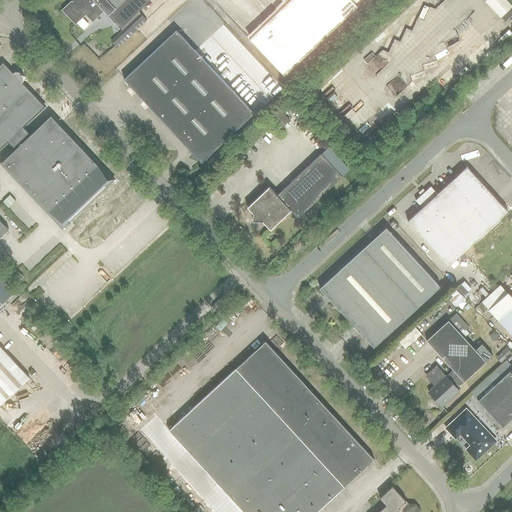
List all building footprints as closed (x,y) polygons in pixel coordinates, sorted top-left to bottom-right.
[(71,0),(61,10),(75,25),(85,15),(92,23),(104,11),(120,28),(138,11),(149,1),(148,0),(71,0)] [(290,0),(249,39),(284,76),(363,0),(290,0)] [(511,5),(506,0),(485,0),(485,1),(500,17),(511,5)] [(500,17),(505,22),(511,15),(511,11),(509,9),(500,17)] [(147,20),(138,11),(120,28),(120,29),(122,31),(111,42),(118,49),(119,47),(129,38),(147,20)] [(202,163),(254,113),(176,30),(124,80),(202,163)] [(13,73),(3,62),(0,65),(0,148),(8,141),(15,149),(1,163),(62,227),(113,179),(53,114),(30,135),(22,127),(44,106),(22,82),(23,81),(23,76),(20,72),(15,72),(13,73)] [(284,126),(292,118),(282,108),(273,116),(284,126)] [(269,186),(247,207),(253,213),(252,221),(262,221),(270,230),(291,211),(298,218),(342,176),(321,154),(277,195),(269,186)] [(508,212),(467,167),(437,194),(430,187),(415,200),(422,208),(407,221),(448,266),(508,212)] [(494,179),(490,183),(497,192),(502,188),(494,179)] [(10,195),(3,202),(9,208),(16,201),(10,195)] [(0,236),(8,229),(0,219),(0,236)] [(394,230),(398,226),(393,221),(389,224),(394,230)] [(386,227),(364,248),(319,288),(373,347),(440,286),(386,227)] [(18,271),(14,275),(19,280),(23,277),(18,271)] [(0,277),(0,305),(14,293),(0,277)] [(483,301),(490,308),(507,292),(500,284),(483,301)] [(511,297),(507,292),(490,308),(488,310),(511,335),(511,297)] [(215,310),(227,300),(223,296),(212,306),(215,310)] [(486,362),(483,358),(476,351),(464,338),(469,333),(466,330),(469,327),(456,313),(448,320),(425,340),(452,369),(464,382),(468,377),(469,377),(486,362)] [(167,428),(169,430),(244,511),(316,511),(374,460),(266,341),(172,427),(170,426),(167,428)] [(483,345),(476,351),(483,358),(486,362),(490,357),(493,355),(483,345)] [(0,403),(28,377),(0,346),(0,403)] [(507,347),(496,358),(500,363),(511,352),(507,347)] [(445,375),(436,366),(425,376),(434,386),(428,391),(441,406),(459,391),(457,388),(464,382),(452,369),(445,375)] [(511,368),(477,401),(502,427),(511,418),(511,368)] [(454,435),(475,458),(495,439),(474,416),(454,435)] [(415,504),(409,503),(392,486),(379,498),(386,505),(377,511),(420,511),(421,510),(415,504)]
